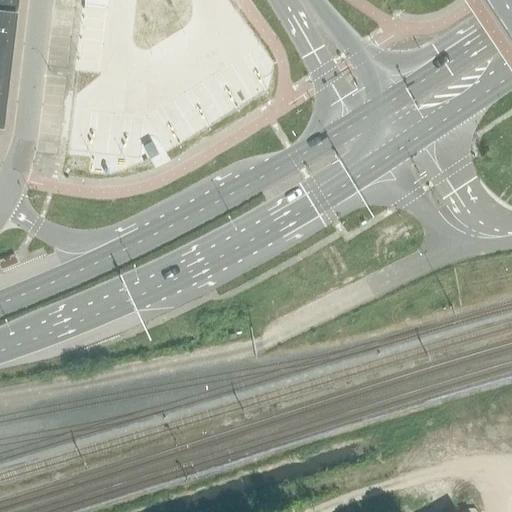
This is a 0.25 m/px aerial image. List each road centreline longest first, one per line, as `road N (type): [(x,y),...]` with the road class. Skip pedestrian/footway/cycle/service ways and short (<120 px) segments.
road 1 (primary): [(0,351),(145,294),(313,206),(384,159)]
road 2 (primary): [(361,121),(176,222)]
road 3 (unclassified): [(41,0),(23,147),(0,203)]
road 4 (primary): [(176,222),(0,304)]
road 5 (primary): [(176,222),(135,222),(74,244),(0,203)]
road 6 (primary): [(279,0),(361,121)]
road 7 (primary): [(511,22),(395,101)]
road 8 (primary): [(395,101),(316,0)]
